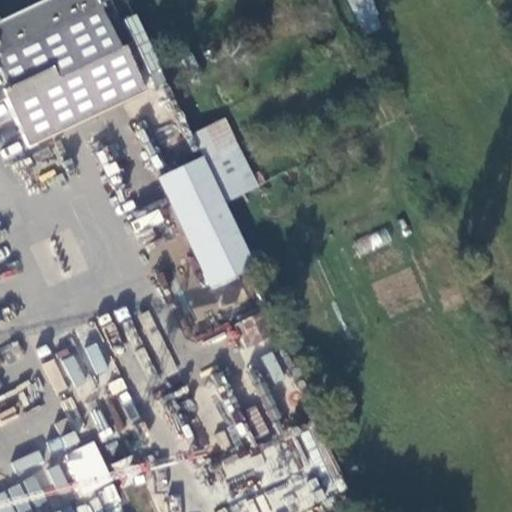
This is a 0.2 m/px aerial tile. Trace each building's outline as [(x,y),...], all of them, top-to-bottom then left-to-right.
[(0,101),(4,100),(25,147),(144,93),(122,46),(118,48),(96,1),(95,0),(42,0),(0,19),(0,101)] [(348,0),(360,35),(382,28),(372,0),(348,0)] [(235,152),(220,121),(191,135),(202,159),(206,167),(235,152)] [(206,167),(202,159),(157,181),(208,289),(254,268),(206,167)] [(361,255),(392,241),(386,227),(355,241),(361,255)] [(278,328),(267,304),(234,320),(245,343),(278,328)] [(96,342),(84,347),(96,374),(108,368),(96,342)] [(260,356),(273,382),(285,377),(273,350),(260,356)] [(56,359),(43,363),(52,394),(65,390),(56,359)] [(123,377),(111,381),(127,424),(139,420),(123,377)] [(88,404),(98,439),(123,432),(113,397),(88,404)] [(64,452),(78,494),(111,483),(96,441),(64,452)] [(221,464),(227,478),(264,463),(258,449),(221,464)] [(12,458),(14,470),(43,465),(40,453),(12,458)] [(55,491),(68,486),(60,463),(47,468),(55,491)] [(36,476),(0,493),(0,511),(24,511),(48,501),(36,476)] [(75,503),(77,511),(122,511),(116,490),(75,503)]
